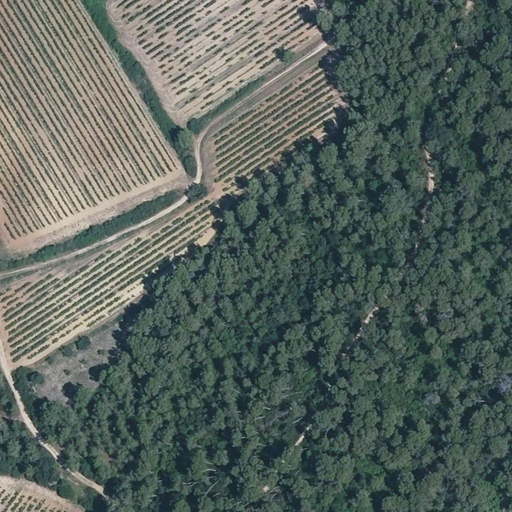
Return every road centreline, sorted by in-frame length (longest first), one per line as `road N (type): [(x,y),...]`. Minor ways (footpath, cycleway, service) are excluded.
road 1 (track): [(0,277),(47,265),(181,204),(199,176),(202,133),(381,0)]
road 2 (track): [(0,350),(33,431),(117,511)]
